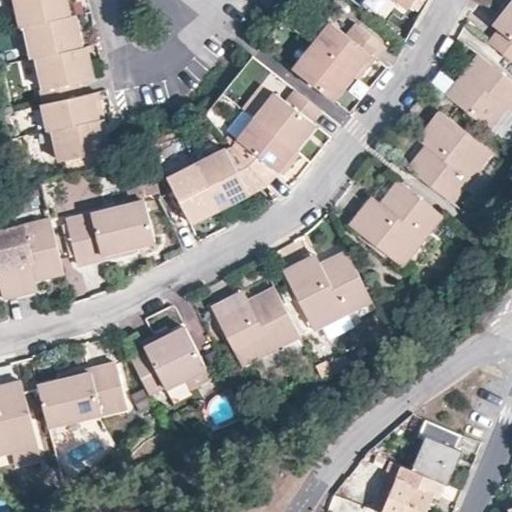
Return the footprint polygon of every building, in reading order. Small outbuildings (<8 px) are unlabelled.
[(15,0),(21,26),(25,25),(70,15),(66,0),(15,0)] [(395,0),(408,10),(415,0),(395,0)] [(507,19),(511,12),(511,4),(503,15),(507,19)] [(492,47),(511,62),(511,12),(507,19),(503,15),(494,26),(502,34),(492,47)] [(25,25),(33,59),(37,57),(82,47),(74,14),(70,15),(25,25)] [(361,67),(365,70),(383,47),(358,26),(349,37),(331,23),(314,45),(354,76),(361,67)] [(338,87),(342,91),(354,76),(314,45),(293,70),(328,99),(338,87)] [(37,57),(44,91),(75,84),(95,79),(87,46),(82,47),(37,57)] [(451,99),(491,132),(508,111),(511,113),(511,82),(483,58),(451,99)] [(354,76),(358,79),(365,70),(361,67),(354,76)] [(75,84),(44,91),(47,104),(78,97),(75,84)] [(328,99),(333,102),(342,91),(338,87),(328,99)] [(33,91),(14,96),(16,105),(36,101),(33,91)] [(309,123),(319,111),(294,91),(286,104),(274,95),(254,119),(294,151),(305,138),(300,134),(309,123)] [(94,105),(100,103),(98,92),(91,94),(94,105)] [(43,105),(50,131),(53,130),(103,119),(100,103),(94,105),(91,94),(78,97),(47,104),(43,105)] [(408,168),(451,203),(491,153),(440,112),(422,135),(429,141),(424,147),(408,168)] [(103,119),(53,130),(60,163),(110,152),(103,119)] [(287,167),(298,154),(294,151),(254,119),(238,141),(250,151),(276,172),(283,164),(287,167)] [(314,126),(309,123),(300,134),(305,138),(314,126)] [(429,141),(422,135),(417,140),(424,147),(429,141)] [(197,163),(219,207),(247,192),(225,148),(197,163)] [(188,223),(219,207),(197,163),(165,179),(188,223)] [(281,175),(287,167),(283,164),(276,172),(281,175)] [(400,266),(440,216),(397,181),(379,204),(375,209),(368,203),(350,226),(400,266)] [(371,197),(368,203),(375,209),(379,204),(371,197)] [(78,264),(105,257),(104,253),(133,245),(154,240),(145,200),(68,219),(78,264)] [(36,278),(64,271),(51,220),(0,232),(0,279),(4,297),(32,290),(30,280),(36,278)] [(104,253),(105,257),(135,250),(133,245),(104,253)] [(317,334),(374,306),(350,256),(323,269),(318,271),(313,263),(288,276),(317,334)] [(319,260),(313,263),(318,271),(323,269),(319,260)] [(244,370),(303,341),(278,292),(251,305),(245,308),(240,300),(214,313),(244,370)] [(247,297),(240,300),(245,308),(251,305),(247,297)] [(136,366),(153,399),(168,391),(170,394),(209,373),(189,334),(176,341),(162,348),(160,342),(147,349),(152,358),(136,366)] [(172,335),(160,342),(162,348),(176,341),(172,335)] [(40,386),(49,426),(128,407),(118,363),(92,369),(92,374),(61,381),(40,386)] [(92,374),(92,369),(60,377),(61,381),(92,374)] [(0,459),(38,450),(23,387),(0,391),(0,459)] [(454,447),(460,434),(424,419),(419,431),(424,434),(410,470),(445,485),(447,486),(462,450),(454,447)] [(397,473),(381,511),(426,511),(434,495),(440,498),(445,485),(410,470),(400,466),(397,473)] [(375,511),(381,511),(397,473),(386,467),(368,509),(375,511)]
